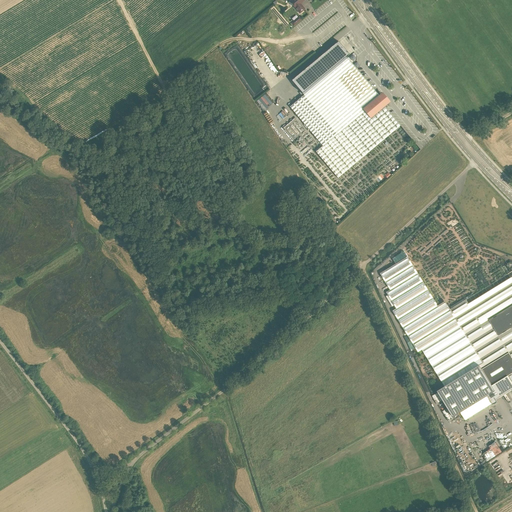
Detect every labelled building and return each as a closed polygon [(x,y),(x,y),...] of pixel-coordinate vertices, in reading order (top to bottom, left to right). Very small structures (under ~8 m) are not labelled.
[(291,0),(290,1),(295,8),(300,13),(305,9),(300,3),(304,0),(291,0)] [(299,16),(291,23),(294,26),(302,20),(299,16)] [(304,95),(290,107),(323,146),(316,152),(338,178),(352,166),(400,126),(400,125),(385,107),(388,104),(387,103),(387,101),(383,96),(381,95),(380,94),(379,95),(347,57),(346,56),(340,50),(343,47),(339,43),(339,42),(320,58),(292,81),(304,95)] [(265,111),(275,102),(266,93),(256,101),(265,111)] [(270,123),(273,121),(268,112),(264,114),(270,123)] [(296,192),(290,196),(305,219),(312,214),(296,192)] [(408,257),(381,274),(391,290),(387,292),(397,309),(393,311),(418,352),(422,350),(445,386),(437,391),(453,417),(461,412),(466,420),(492,404),(493,405),(497,402),(496,400),(511,389),(511,383),(508,376),(511,373),(511,277),(469,304),(466,300),(450,309),(445,301),(438,306),(408,257)] [(432,396),(437,403),(442,400),(438,393),(432,396)] [(487,461),(502,452),(496,441),(489,446),(491,449),(483,453),(487,461)]
